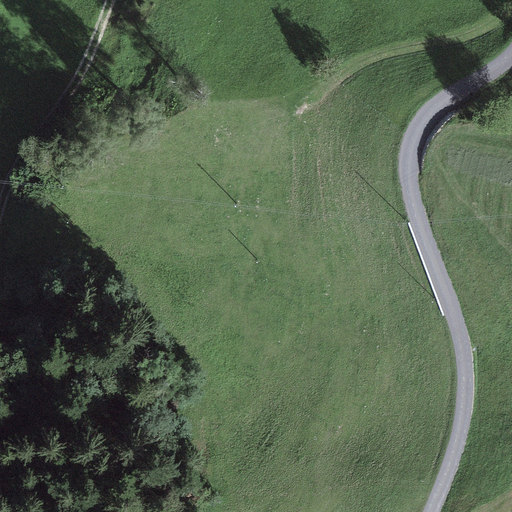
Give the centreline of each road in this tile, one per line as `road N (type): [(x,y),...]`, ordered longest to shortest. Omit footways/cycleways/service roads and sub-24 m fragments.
road 1 (unclassified): [(511,54),(424,119),(410,149),(412,195),(465,361),(457,437),(431,511)]
road 2 (track): [(105,0),(90,58),(0,198)]
